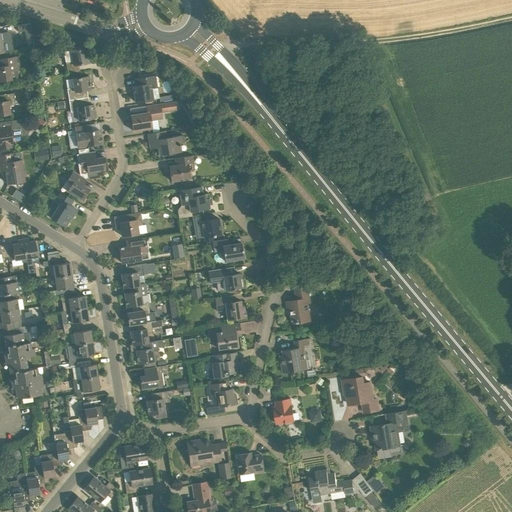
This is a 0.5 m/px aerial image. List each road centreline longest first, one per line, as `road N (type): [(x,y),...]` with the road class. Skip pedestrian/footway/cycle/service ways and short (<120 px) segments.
road 1 (primary): [(511,410),(249,90)]
road 2 (track): [(238,43),(408,37),(511,19)]
road 3 (residential): [(248,416),(275,289),(266,242),(237,215),(237,199)]
road 4 (residential): [(73,249),(123,173),(111,76)]
road 5 (residential): [(122,418),(97,273),(73,249)]
road 6 (residential): [(343,434),(325,451),(288,458),(248,416)]
road 7 (residential): [(46,511),(122,418)]
